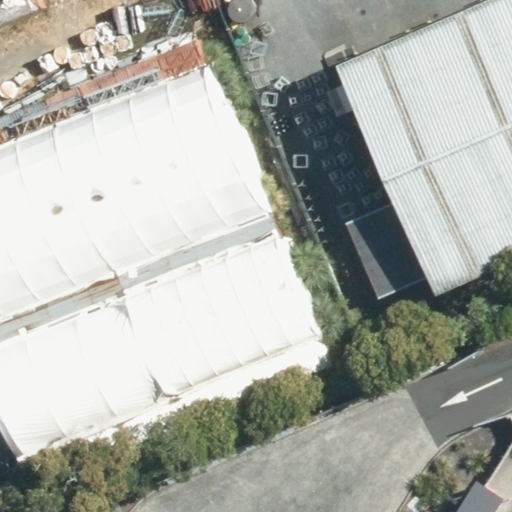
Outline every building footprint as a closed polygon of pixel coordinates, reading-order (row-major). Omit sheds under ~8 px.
[(112,116),(141,190),(179,175),(188,196),(241,175),(262,227),(338,198),(322,159),(349,149),(324,85),(342,78),(310,0),(290,0),(182,43),(188,57),(131,79),(141,104),(112,116)] [(400,194),(346,217),(379,293),(432,270),(439,286),(511,254),(511,0),(473,0),(341,57),(400,194)] [(126,38),(34,19),(11,126),(103,145),(126,38)] [(0,237),(36,225),(0,124),(0,237)] [(108,235),(74,247),(136,419),(245,380),(176,188),(101,215),(108,235)]
